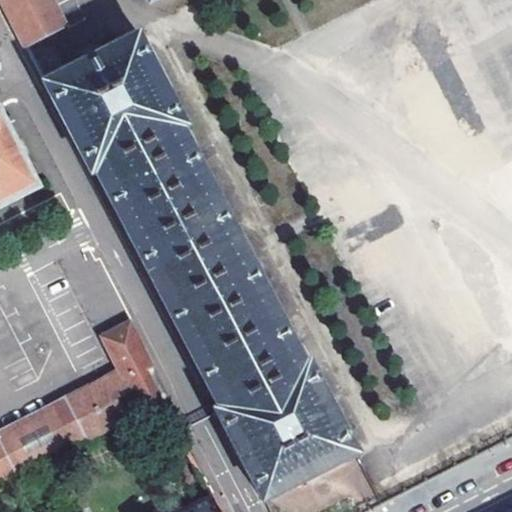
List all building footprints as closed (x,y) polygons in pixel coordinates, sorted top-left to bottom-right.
[(4,0),(28,45),(46,35),(66,24),(53,0),(4,0)] [(65,73),(47,83),(94,174),(99,171),(221,406),(217,409),(219,413),(265,500),(360,453),(312,360),(307,363),(183,126),(188,123),(141,33),(65,73)] [(47,83),(65,73),(46,35),(28,45),(47,83)] [(0,209),(42,187),(1,109),(0,109),(0,209)] [(0,488),(163,405),(148,376),(155,372),(131,324),(103,337),(121,371),(0,432),(0,488)] [(223,511),(214,495),(188,508),(189,511),(223,511)]
